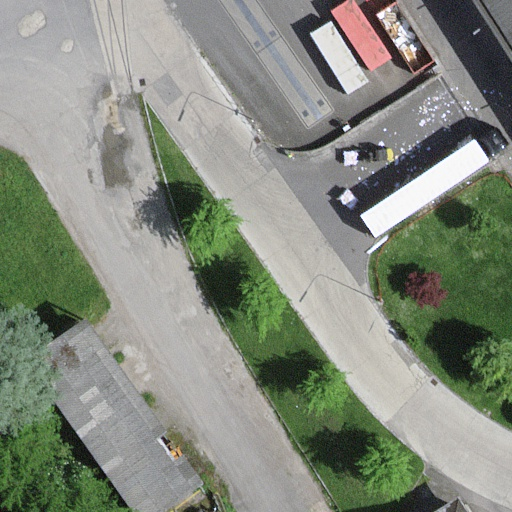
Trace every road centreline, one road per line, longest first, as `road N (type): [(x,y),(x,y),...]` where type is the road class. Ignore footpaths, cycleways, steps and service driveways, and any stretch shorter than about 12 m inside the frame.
road 1 (unclassified): [(284,511),(0,47)]
road 2 (unknown): [(430,0),(455,51),(466,109),(435,145),(291,252)]
